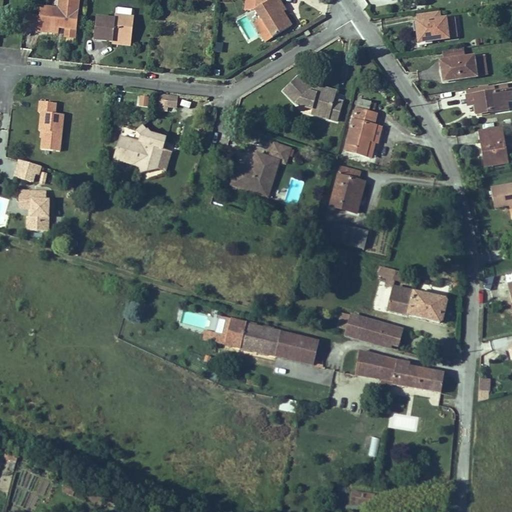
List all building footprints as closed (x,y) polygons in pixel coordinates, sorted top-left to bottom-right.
[(45,8),(43,27),(62,30),(69,31),(67,39),(79,40),(84,0),(81,0),(64,0),(63,11),(45,8)] [(267,0),(258,6),(266,21),(268,20),(276,32),(277,34),(296,23),(287,10),(292,6),(287,0),(267,0)] [(441,11),(421,14),(423,21),(442,19),(441,11)] [(119,20),(101,17),(99,41),(117,44),(117,41),(135,44),(137,19),(120,16),(119,20)] [(442,19),(423,21),(421,22),(424,43),(462,37),(458,17),(442,19)] [(266,21),(263,23),(271,35),(276,32),(268,20),(266,21)] [(61,36),(62,30),(43,27),(42,32),(61,36)] [(135,44),(117,41),(117,44),(116,48),(134,51),(135,44)] [(488,58),(476,60),(480,80),(491,78),(488,58)] [(445,80),(454,79),(455,84),(480,80),(476,60),(443,64),(445,80)] [(313,107),(323,109),(327,93),(316,91),(316,95),(309,94),(311,88),(299,74),(283,87),(296,103),(313,107)] [(336,99),(337,95),(327,93),(323,109),(321,116),(340,120),(344,102),(336,99)] [(161,104),(173,106),(175,95),(163,94),(161,104)] [(372,97),(362,94),(345,145),(362,151),(367,135),(372,136),(373,137),(377,123),(372,120),(375,108),(370,107),(372,97)] [(509,95),(472,102),(473,111),(475,119),(506,114),(504,106),(511,105),(509,95)] [(148,107),(148,97),(138,96),(138,107),(148,107)] [(61,105),(44,102),(41,115),(47,116),(45,134),(49,135),(48,151),(65,154),(68,118),(60,116),(61,105)] [(312,114),(321,116),(323,109),(313,107),(312,114)] [(168,138),(153,133),(143,122),(133,130),(137,136),(133,144),(141,146),(135,169),(139,176),(159,169),(168,138)] [(382,125),(377,123),(373,137),(378,138),(382,125)] [(480,138),(487,171),(507,166),(500,134),(480,138)] [(367,152),(372,136),(367,135),(362,151),(367,152)] [(117,139),(110,162),(135,169),(141,146),(133,144),(117,139)] [(236,186),(258,194),(262,183),(270,186),(279,158),(283,160),(288,146),(272,140),(267,155),(254,151),(248,166),(236,163),(232,174),(239,176),(236,186)] [(39,174),(44,176),(46,169),(25,161),(20,177),(36,183),(39,174)] [(358,170),(341,165),(330,202),(348,207),(352,193),(358,194),(362,179),(356,177),(358,170)] [(236,186),(239,176),(232,174),(229,183),(236,186)] [(270,186),(262,183),(258,194),(266,196),(270,186)] [(48,194),(21,189),(19,202),(27,204),(33,205),(29,228),(46,231),(51,202),(47,202),(48,194)] [(511,193),(493,197),(496,217),(511,214),(511,193)] [(29,228),(33,205),(27,204),(23,227),(29,228)] [(303,231),(312,233),(315,220),(306,216),(303,231)] [(332,229),(320,226),(317,238),(363,250),(368,234),(334,225),(332,229)] [(375,266),(373,273),(382,275),(390,276),(396,278),(397,271),(375,266)] [(459,283),(455,272),(449,275),(453,285),(459,283)] [(388,283),(390,276),(382,275),(375,306),(383,308),(388,283)] [(445,295),(388,283),(383,308),(439,320),(445,295)] [(219,338),(202,334),(201,340),(228,346),(235,320),(208,313),(206,318),(223,322),(219,338)] [(341,333),(378,344),(382,324),(346,315),(341,333)] [(228,346),(275,357),(281,331),(235,320),(228,346)] [(401,328),(382,324),(378,344),(386,346),(389,335),(398,338),(401,328)] [(316,340),(281,331),(275,357),(311,365),(316,340)] [(386,346),(396,349),(398,338),(389,335),(386,346)] [(356,351),(352,374),(363,376),(368,354),(356,351)] [(395,383),(394,388),(418,391),(441,393),(443,372),(402,365),(403,361),(368,354),(363,376),(395,383)] [(209,365),(211,357),(202,355),(200,363),(209,365)] [(489,401),(490,379),(478,378),(477,400),(489,401)] [(293,414),(295,402),(280,399),(278,411),(293,414)] [(372,506),(374,493),(353,490),(350,502),(372,506)]
